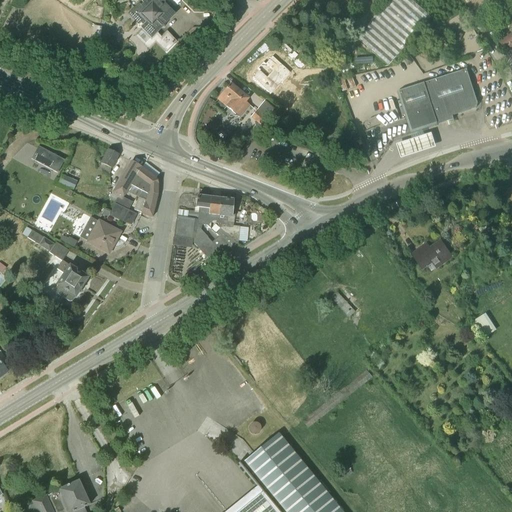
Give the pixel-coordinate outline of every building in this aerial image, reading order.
[(149,50),(155,44),(162,37),(157,32),(174,15),(158,0),(143,0),(128,15),(151,38),(144,45),(149,50)] [(392,0),(364,34),(393,62),(432,14),(415,0),(392,0)] [(465,16),(458,19),(462,25),(468,22),(465,16)] [(457,30),(453,36),(461,41),(465,34),(457,30)] [(511,34),(510,36),(509,35),(505,37),(506,39),(501,42),(505,48),(510,45),(511,47),(511,45),(511,34)] [(255,71),(248,78),(266,96),(285,77),(297,90),(305,82),(286,63),(281,68),(269,57),(262,64),(260,62),(253,69),(255,71)] [(411,134),(423,131),(438,126),(438,125),(450,121),(454,120),(453,116),(476,109),(478,105),(467,70),(398,92),(405,115),(411,134)] [(235,114),(248,99),(231,85),(218,100),(235,114)] [(262,127),(276,111),(264,101),(251,118),(262,127)] [(434,139),(433,136),(398,146),(399,150),(401,156),(402,159),(437,149),(436,144),(434,139)] [(65,160),(39,146),(32,159),(58,173),(65,160)] [(118,155),(108,150),(101,163),(111,168),(118,155)] [(114,202),(114,204),(128,211),(131,204),(123,200),(124,197),(127,192),(129,193),(143,170),(132,162),(108,198),(114,202)] [(157,179),(143,170),(129,193),(138,198),(133,210),(140,213),(140,214),(152,217),(156,205),(158,195),(159,184),(157,179)] [(77,181),(61,175),(58,184),(73,190),(77,181)] [(195,224),(200,230),(201,225),(206,226),(208,225),(211,198),(198,196),(196,208),(199,208),(198,213),(197,220),(196,220),(195,224)] [(211,198),(208,225),(206,226),(210,229),(211,223),(217,224),(218,224),(221,199),(211,198)] [(234,200),(221,199),(218,224),(217,224),(217,227),(220,230),(236,244),(238,245),(239,227),(233,226),(233,223),(227,223),(227,218),(232,218),(234,200)] [(110,217),(124,224),(130,212),(121,208),(116,205),(110,217)] [(111,211),(105,208),(101,214),(107,217),(111,211)] [(188,211),(187,219),(196,220),(197,220),(198,213),(188,211)] [(79,236),(88,241),(87,242),(109,254),(120,233),(90,217),(79,236)] [(177,217),(174,237),(192,240),(193,240),(195,224),(196,220),(187,219),(177,217)] [(195,224),(193,240),(192,240),(192,243),(205,258),(212,254),(218,250),(212,243),(200,230),(195,224)] [(220,230),(215,234),(218,237),(228,247),(231,250),(236,244),(220,230)] [(43,238),(31,231),(26,238),(49,252),(54,244),(43,237),(43,238)] [(218,237),(212,243),(218,250),(228,247),(218,237)] [(437,268),(453,257),(441,241),(426,252),(422,246),(412,254),(423,270),(433,262),(437,268)] [(65,299),(69,302),(72,301),(74,298),(75,298),(88,278),(62,261),(57,270),(64,275),(57,286),(54,289),(55,293),(65,299)] [(489,315),(477,321),(485,339),(497,333),(489,315)] [(373,377),(367,370),(302,421),(308,428),(373,377)] [(259,418),(251,420),(255,435),(264,432),(259,418)] [(341,511),(278,434),(241,464),(240,463),(239,464),(262,493),(239,511),(341,511)] [(79,481),(33,502),(37,511),(74,511),(89,505),(79,481)]
